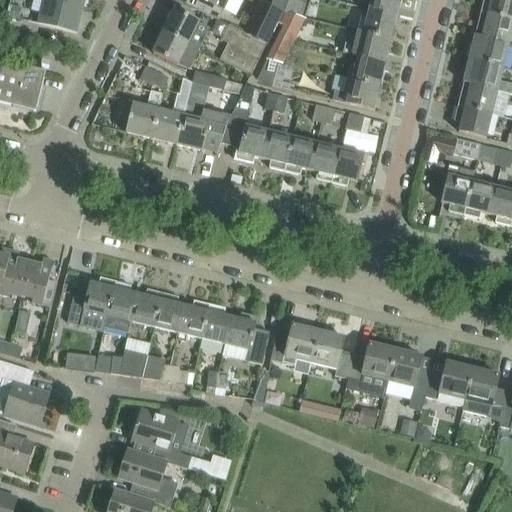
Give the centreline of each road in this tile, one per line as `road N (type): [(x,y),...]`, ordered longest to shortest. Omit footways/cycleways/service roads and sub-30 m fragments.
road 1 (residential): [(380,244),(54,165)]
road 2 (residential): [(42,218),(367,295)]
road 3 (residential): [(380,244),(438,0)]
road 4 (residential): [(54,165),(127,0)]
road 5 (residential): [(367,295),(511,332)]
road 6 (residential): [(511,276),(380,244)]
road 7 (residential): [(68,511),(106,392)]
